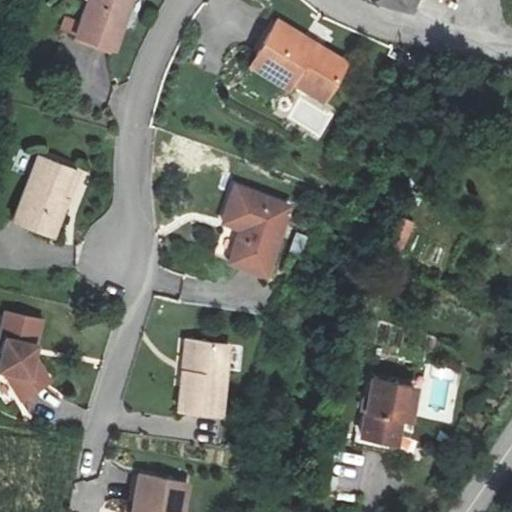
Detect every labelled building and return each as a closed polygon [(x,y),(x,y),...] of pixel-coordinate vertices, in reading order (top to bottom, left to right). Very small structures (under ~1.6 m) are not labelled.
[(89,0),(75,38),(114,53),(133,0),(89,0)] [(290,89),(294,82),(324,100),(347,62),(279,21),(251,66),(290,89)] [(80,173),(39,158),(14,221),(55,237),(80,173)] [(291,214),(238,196),(226,232),(244,238),(233,271),(269,283),(291,214)] [(54,383),(36,357),(42,323),(6,316),(0,342),(6,343),(0,372),(0,373),(5,375),(25,404),(54,383)] [(188,341),(179,412),(221,417),(229,347),(188,341)] [(394,447),(397,429),(411,432),(420,385),(373,376),(363,430),(354,429),(352,439),(394,447)] [(132,511),(181,511),(187,484),(139,475),(132,511)]
